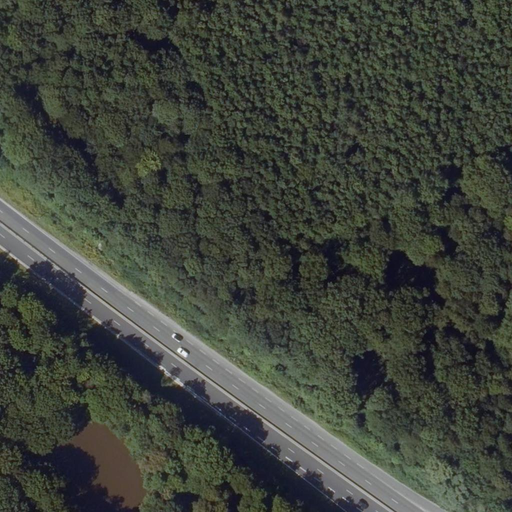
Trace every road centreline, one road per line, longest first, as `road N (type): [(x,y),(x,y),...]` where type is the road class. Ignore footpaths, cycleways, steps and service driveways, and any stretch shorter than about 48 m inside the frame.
road 1 (trunk): [(0,235),(377,511)]
road 2 (trunk): [(365,481),(0,211)]
road 3 (track): [(200,307),(511,158)]
